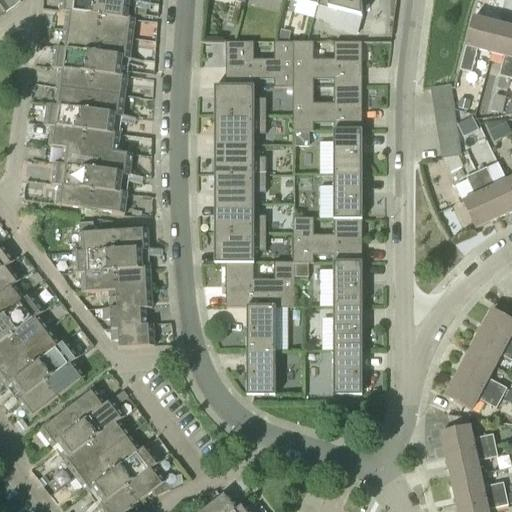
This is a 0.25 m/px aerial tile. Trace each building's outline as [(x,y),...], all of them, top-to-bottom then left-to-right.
[(61,0),(60,13),(67,14),(67,13),(94,17),(96,0),(61,0)] [(96,0),(94,17),(101,17),(135,22),(136,17),(146,18),(147,11),(137,9),(138,3),(116,0),(96,0)] [(319,8),(316,20),(330,24),(329,29),(359,37),(362,19),(362,0),(319,0),(318,7),(319,8)] [(101,17),(94,17),(67,13),(67,14),(65,32),(99,36),(101,17)] [(135,22),(101,17),(99,36),(133,41),(135,22)] [(475,19),(462,72),(473,74),(478,50),(492,54),(499,25),(475,19)] [(501,77),(511,80),(511,77),(511,27),(499,25),(492,54),(506,57),(501,77)] [(65,32),(62,50),(62,51),(89,55),(96,55),(99,36),(65,32)] [(289,42),(291,34),(281,32),(279,42),(289,42)] [(133,41),(99,36),(96,55),(130,60),(133,41)] [(294,90),(294,89),(294,44),(274,44),(274,61),(255,61),(255,44),(226,44),(226,88),(226,89),(255,88),(255,81),(274,81),(274,90),(294,90)] [(315,44),(294,44),(294,89),(314,89),(314,82),(334,82),(334,89),(362,89),(362,44),(334,44),(334,61),(314,61),(315,44)] [(62,51),(62,50),(56,49),(53,70),(60,71),(60,70),(87,74),(89,55),(62,51)] [(130,60),(96,55),(89,55),(87,74),(94,74),(128,79),(130,60)] [(60,70),(60,71),(57,89),(91,94),(94,74),(87,74),(60,70)] [(128,79),(94,74),(91,94),(125,98),(128,79)] [(255,88),(226,89),(226,88),(215,88),(215,118),(267,118),(267,100),(255,100),(255,88)] [(450,88),(431,91),(433,104),(453,100),(451,88),(450,88)] [(57,89),(55,107),(55,108),(82,112),(89,113),(91,94),(57,89)] [(362,89),(334,89),(334,106),(314,106),(314,89),(294,89),(294,90),(294,134),(315,134),(315,125),(334,125),(334,133),(362,133),(362,89)] [(125,98),(91,94),(89,113),(123,118),(125,98)] [(503,115),(506,98),(495,96),(492,113),(503,115)] [(462,99),(459,109),(469,111),(471,101),(462,99)] [(453,100),(433,104),(435,114),(454,111),(453,100)] [(55,108),(55,107),(48,106),(45,128),(52,129),(52,128),(79,131),(82,112),(55,108)] [(454,111),(435,114),(436,126),(456,123),(454,111)] [(123,118),(89,113),(82,112),(79,131),(86,132),(120,137),(123,118)] [(215,118),(215,148),(255,147),(255,136),(267,136),(267,118),(215,118)] [(472,119),(458,126),(464,139),(478,132),(472,119)] [(506,123),(505,122),(486,124),(495,143),(511,135),(511,132),(508,123),(506,123)] [(456,123),(436,126),(438,137),(458,134),(456,123)] [(86,132),(79,131),(52,128),(52,129),(50,148),(64,150),(65,148),(84,151),(86,132)] [(120,137),(86,132),(84,151),(98,153),(118,156),(118,154),(120,137)] [(362,133),(334,133),(334,177),(362,177),(362,133)] [(458,134),(438,137),(440,148),(460,145),(458,134)] [(309,135),(296,135),(296,148),(309,148),(309,135)] [(460,145),(440,148),(442,161),(445,160),(456,158),(459,158),(461,158),(462,157),(460,145)] [(215,148),(215,159),(215,177),(267,177),(267,159),(255,159),(255,147),(215,148)] [(64,150),(62,166),(62,167),(89,171),(96,172),(98,153),(84,151),(65,148),(64,150)] [(118,156),(98,153),(96,172),(130,177),(133,156),(118,154),(118,156)] [(62,167),(62,166),(55,165),(52,187),(59,188),(60,186),(87,190),(89,171),(62,167)] [(479,175),(501,220),(511,214),(511,188),(509,183),(498,188),(489,170),(479,175)] [(130,177),(96,172),(89,171),(87,190),(93,191),(127,196),(130,177)] [(479,175),(457,185),(478,231),(501,220),(479,175)] [(267,177),(215,177),(215,206),(255,206),(255,194),(267,194),(267,177)] [(334,221),(362,221),(362,177),(334,177),(334,221)] [(93,191),(87,190),(60,186),(59,188),(57,207),(91,211),(93,191)] [(127,196),(93,191),(91,211),(125,216),(127,196)] [(215,206),(215,218),(215,235),(267,235),(267,218),(254,218),(255,206),(215,206)] [(362,221),(334,221),(334,237),(314,237),(314,220),(294,220),(294,264),(294,265),(295,265),(295,266),(314,266),(314,258),(334,258),(334,265),(362,265),(362,221)] [(79,225),(80,254),(81,255),(108,253),(115,253),(114,233),(94,235),(94,224),(79,225)] [(114,233),(115,253),(149,251),(148,231),(114,233)] [(267,235),(215,235),(215,266),(226,266),(227,264),(254,265),(254,253),(267,253),(267,235)] [(0,273),(8,267),(9,268),(15,264),(2,246),(0,247),(0,273)] [(115,253),(108,253),(109,273),(116,272),(150,270),(149,251),(115,253)] [(81,255),(80,254),(74,255),(75,276),(82,276),(82,274),(109,273),(108,253),(81,255)] [(294,265),(294,264),(274,264),(274,281),(254,281),(254,265),(227,264),(226,266),(226,309),(248,310),(248,309),(276,309),(276,310),(289,310),(295,310),(295,266),(295,265),(294,265)] [(334,309),(362,309),(362,265),(334,265),(334,309)] [(309,266),(296,266),(296,279),(309,279),(309,266)] [(0,273),(0,297),(16,286),(16,287),(21,284),(9,268),(8,267),(0,273)] [(150,270),(116,272),(117,292),(151,290),(150,270)] [(116,272),(109,273),(82,274),(82,276),(83,295),(116,293),(117,292),(116,272)] [(26,301),(16,287),(16,286),(0,297),(0,322),(5,318),(27,302),(26,301)] [(151,290),(117,292),(116,293),(117,298),(110,299),(111,311),(145,309),(145,310),(152,310),(151,290)] [(5,318),(17,333),(39,317),(39,318),(45,314),(31,297),(26,301),(27,302),(5,318)] [(111,311),(104,311),(104,322),(111,321),(112,330),(146,328),(146,327),(145,310),(145,309),(111,311)] [(248,309),(248,310),(248,353),(276,353),(276,310),(276,309),(248,309)] [(334,353),(362,353),(362,309),(334,309),(334,353)] [(511,322),(493,312),(481,333),(511,349),(511,322)] [(50,333),(39,318),(39,317),(17,333),(11,337),(23,353),(50,333)] [(0,345),(11,337),(17,333),(5,318),(0,322),(0,345)] [(146,327),(146,328),(112,330),(112,342),(119,342),(120,350),(155,348),(153,327),(146,327)] [(35,369),(41,364),(62,348),(61,347),(50,333),(23,353),(35,369)] [(511,349),(481,333),(470,354),(496,368),(502,357),(511,362),(511,349)] [(0,370),(23,353),(11,337),(0,345),(0,370)] [(41,364),(52,378),(73,362),(74,364),(79,359),(66,343),(61,347),(62,348),(41,364)] [(0,379),(7,390),(35,369),(23,353),(0,370),(0,379)] [(276,353),(248,353),(248,398),(276,398),(276,353)] [(334,398),(362,398),(362,353),(334,353),(334,398)] [(496,368),(470,354),(458,375),(502,399),(508,389),(490,380),(496,368)] [(290,386),(302,386),(303,360),(291,359),(290,386)] [(73,362),(52,378),(47,383),(58,399),(85,378),(74,364),(73,362)] [(41,364),(35,369),(7,390),(19,404),(36,392),(47,383),(52,378),(41,364)] [(502,399),(458,375),(446,397),(472,411),(479,399),(497,409),(502,399)] [(58,399),(47,383),(36,392),(19,404),(31,420),(58,399)] [(81,428),(87,423),(108,407),(107,406),(96,391),(69,412),(81,428)] [(87,423),(98,438),(118,422),(120,424),(126,419),(112,402),(107,406),(108,407),(87,423)] [(53,448),(81,428),(69,412),(41,433),(53,448)] [(442,433),(447,457),(496,446),(493,435),(474,440),(469,418),(448,416),(451,431),(442,433)] [(21,435),(29,429),(22,420),(14,426),(21,435)] [(118,422),(98,438),(92,442),(103,458),(131,437),(120,424),(118,422)] [(64,464),(92,442),(98,438),(87,423),(81,428),(53,448),(56,452),(60,459),(64,464)] [(115,474),(121,469),(142,452),(131,437),(103,458),(115,474)] [(92,442),(64,464),(76,479),(103,458),(92,442)] [(496,446),(447,457),(453,482),(481,475),(478,462),(498,457),(496,446)] [(121,469),(132,484),(154,468),(155,470),(161,465),(147,448),(142,452),(121,469)] [(48,458),(53,464),(60,459),(56,452),(48,458)] [(88,494),(115,474),(103,458),(76,479),(88,494)] [(132,484),(127,489),(139,504),(166,484),(155,470),(154,468),(132,484)] [(115,474),(88,494),(99,510),(127,489),(132,484),(121,469),(115,474)] [(481,475),(453,482),(458,506),(506,496),(504,485),(484,489),(481,475)] [(175,478),(176,490),(184,486),(183,477),(175,478)] [(127,489),(99,510),(101,511),(129,511),(139,504),(127,489)] [(511,494),(506,496),(458,506),(459,511),(489,511),(509,506),(509,505),(511,504),(511,494)] [(237,511),(239,510),(228,495),(204,511),(237,511)]
